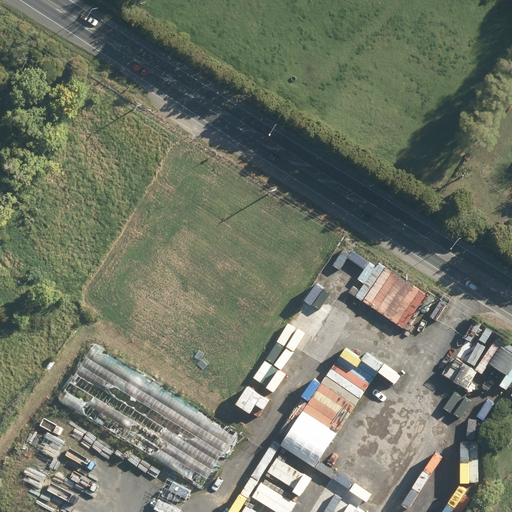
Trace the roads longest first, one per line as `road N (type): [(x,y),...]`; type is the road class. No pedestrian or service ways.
road 1 (primary): [(511,296),(41,0)]
road 2 (track): [(440,511),(447,339),(489,281)]
